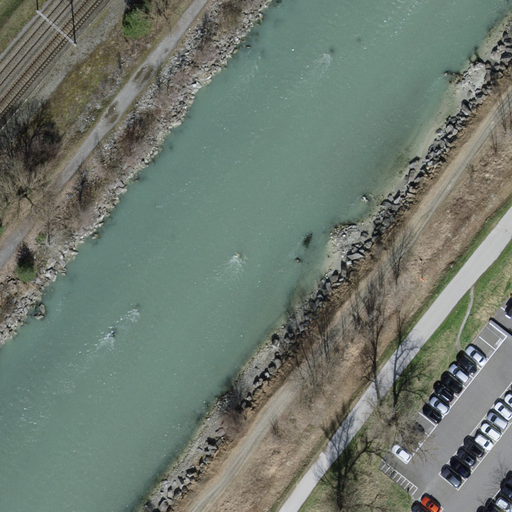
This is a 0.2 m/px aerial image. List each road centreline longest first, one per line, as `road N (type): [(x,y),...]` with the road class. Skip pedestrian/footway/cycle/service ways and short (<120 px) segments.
road 1 (track): [(511,226),(396,364),(292,511)]
road 2 (track): [(199,0),(0,260)]
